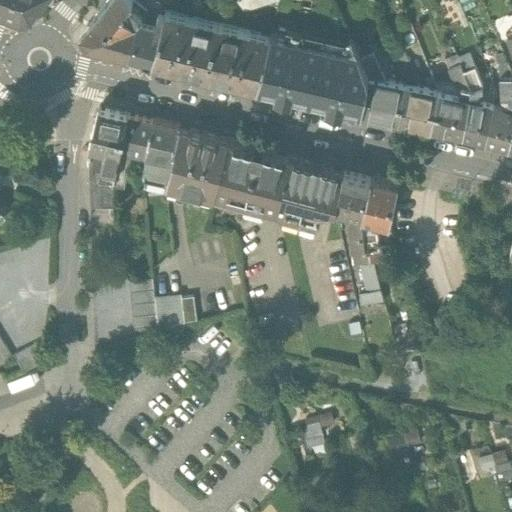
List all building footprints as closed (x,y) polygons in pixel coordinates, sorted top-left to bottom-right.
[(0,0),(0,12),(20,20),(21,20),(30,17),(43,0),(0,0)] [(136,0),(107,0),(81,34),(86,43),(127,54),(137,19),(146,8),(141,4),(136,0)] [(216,23),(165,11),(162,24),(152,61),(204,73),(216,23)] [(511,14),(497,20),(501,31),(506,35),(511,49),(511,14)] [(162,24),(137,19),(127,54),(152,61),(162,24)] [(270,35),(216,23),(204,73),(257,85),(270,35)] [(257,85),(361,110),(369,74),(361,58),(351,37),(349,38),(353,45),(346,49),(271,32),(270,35),(257,85)] [(361,58),(369,74),(361,110),(375,112),(385,114),(399,117),(406,82),(385,78),(373,52),(361,58)] [(469,52),(458,57),(463,69),(474,64),(469,52)] [(457,54),(446,58),(456,84),(471,88),(463,69),(458,57),(457,54)] [(418,78),(409,60),(407,61),(404,55),(396,59),(406,82),(417,84),(418,78)] [(511,72),(510,61),(499,63),(501,75),(511,73),(511,72)] [(474,64),(463,69),(471,88),(469,95),(462,130),(485,136),(493,100),(479,97),(482,84),(474,64)] [(498,102),(493,100),(485,136),(508,142),(511,124),(511,73),(501,75),(503,96),(507,104),(498,102)] [(417,84),(406,82),(399,117),(430,123),(438,88),(417,84)] [(469,95),(438,88),(430,123),(462,130),(469,95)] [(128,113),(98,106),(91,142),(107,146),(104,159),(96,157),(94,165),(94,166),(102,168),(99,181),(111,183),(120,143),(128,113)] [(153,118),(128,113),(120,143),(131,145),(145,149),(153,118)] [(179,124),(153,118),(145,149),(141,168),(142,177),(166,182),(167,179),(179,124)] [(228,137),(179,124),(167,179),(179,182),(179,190),(212,199),(214,192),(228,137)] [(288,153),(228,137),(214,192),(278,208),(276,200),(288,153)] [(131,145),(120,143),(111,183),(122,185),(131,145)] [(344,168),(288,153),(276,200),(278,208),(318,219),(321,208),(336,203),(344,168)] [(21,171),(0,162),(0,177),(16,184),(21,171)] [(94,165),(89,164),(90,187),(102,188),(101,192),(111,193),(111,183),(99,181),(102,168),(94,166),(94,165)] [(371,174),(344,168),(336,203),(336,205),(353,209),(350,217),(352,242),(366,241),(362,211),(371,174)] [(397,180),(380,176),(380,175),(371,173),(371,174),(362,211),(366,241),(369,240),(379,238),(376,220),(371,218),(372,215),(388,218),(397,180)] [(102,188),(90,187),(91,210),(112,209),(111,193),(101,192),(102,188)] [(379,238),(369,240),(369,255),(372,254),(378,274),(383,274),(379,238)] [(366,241),(352,242),(354,258),(369,255),(369,240),(366,241)] [(153,276),(128,277),(134,325),(158,322),(155,296),(153,276)] [(181,290),(155,296),(158,322),(158,326),(185,318),(182,294),(181,290)] [(193,293),(182,294),(185,318),(197,316),(193,293)] [(0,362),(12,354),(0,335),(0,362)] [(35,342),(15,352),(23,369),(41,361),(44,343),(35,342)] [(305,451),(340,452),(340,413),(306,413),(305,451)] [(284,511),(278,502),(260,511),(284,511)]
